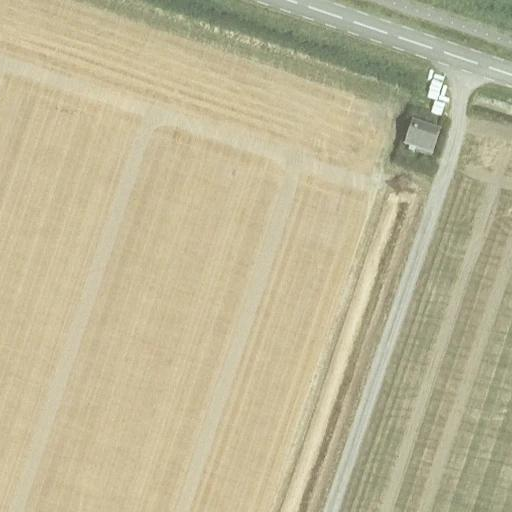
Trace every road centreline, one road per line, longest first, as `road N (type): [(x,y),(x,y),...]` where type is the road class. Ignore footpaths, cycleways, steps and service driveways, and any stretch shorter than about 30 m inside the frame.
road 1 (track): [(323,511),(455,112),(459,56)]
road 2 (secondary): [(511,74),(286,0)]
